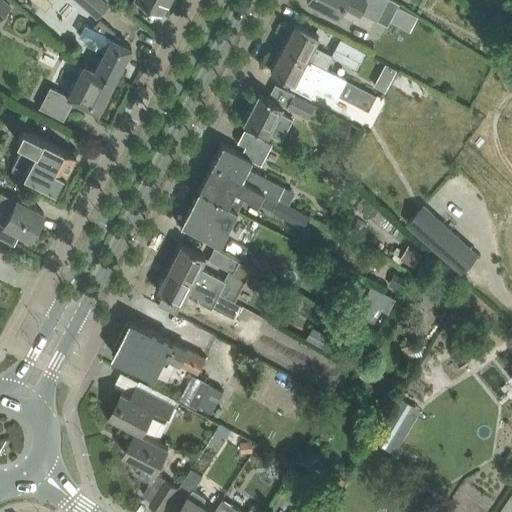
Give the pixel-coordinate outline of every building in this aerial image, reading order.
[(104,0),(77,0),(96,16),(107,2),(104,0)] [(138,0),(143,3),(161,12),(167,0),(138,0)] [(307,0),(324,9),(337,15),(343,3),(386,24),(398,2),(395,0),(307,0)] [(511,3),(508,0),(505,0),(489,19),(511,38),(511,3)] [(85,23),(78,36),(83,38),(82,41),(93,46),(95,43),(101,46),(104,47),(93,68),(114,79),(131,46),(122,41),(123,39),(116,35),(115,38),(110,35),(113,30),(99,17),(92,26),(85,23)] [(294,23),(282,46),(324,67),(331,55),(356,68),(364,51),(340,38),(331,54),(312,44),(317,35),(294,23)] [(26,41),(12,70),(31,79),(45,50),(26,41)] [(270,69),(288,78),(293,81),(298,70),(324,85),(331,71),(324,67),(282,46),(270,69)] [(49,85),(38,107),(63,118),(72,99),(76,101),(80,102),(79,105),(87,109),(88,106),(97,111),(114,79),(93,68),(83,63),(67,94),(49,85)] [(347,79),(333,72),(324,88),(339,95),(347,79)] [(243,121),(261,130),(267,133),(280,139),(292,117),(278,111),(281,104),(268,97),(268,96),(266,95),(265,96),(258,92),(243,121)] [(313,104),(293,94),(286,106),(306,116),(313,104)] [(333,121),(330,134),(347,137),(349,124),(333,121)] [(20,151),(12,166),(39,180),(57,189),(75,154),(57,144),(23,127),(21,131),(17,139),(24,143),(20,151)] [(210,163),(263,190),(278,198),(284,185),(247,166),(251,158),(258,161),(269,141),(264,139),(246,129),(241,139),(246,142),(241,152),(221,142),(210,163)] [(323,149),(315,157),(327,168),(335,160),(323,149)] [(199,185),(197,188),(237,208),(244,194),(258,201),(290,217),(295,207),(278,198),(263,190),(210,163),(199,184),(199,185)] [(326,178),(332,185),(342,175),(335,169),(326,178)] [(180,222),(197,231),(219,242),(237,208),(197,188),(180,222)] [(0,235),(13,242),(19,232),(30,238),(38,222),(35,221),(40,211),(41,211),(25,203),(16,198),(0,190),(0,235)] [(479,253),(424,203),(406,223),(462,273),(479,253)] [(359,238),(367,225),(358,220),(350,232),(359,238)] [(168,266),(219,291),(225,279),(213,273),(198,267),(204,255),(180,243),(168,266)] [(408,245),(401,256),(413,264),(420,253),(408,245)] [(228,254),(214,247),(207,259),(243,277),(249,266),(247,264),(228,254)] [(156,289),(174,298),(181,301),(186,291),(200,298),(199,301),(211,307),(212,306),(233,316),(239,303),(218,293),(219,291),(168,266),(156,289)] [(404,292),(411,279),(395,271),(389,284),(404,292)] [(386,292),(378,305),(388,311),(396,297),(386,292)] [(428,301),(421,305),(426,312),(433,308),(428,301)] [(117,342),(113,348),(115,351),(113,354),(131,363),(155,375),(166,355),(199,372),(207,357),(150,327),(132,318),(131,321),(128,321),(123,331),(125,332),(120,341),(117,342)] [(332,351),(339,340),(313,326),(307,338),(332,351)] [(404,360),(422,355),(419,341),(400,347),(404,360)] [(343,346),(338,355),(357,365),(362,357),(343,346)] [(211,411),(223,390),(192,374),(179,398),(196,408),(198,404),(211,411)] [(154,437),(163,420),(166,421),(175,403),(138,383),(132,394),(123,389),(110,415),(137,428),(154,437)] [(399,436),(417,406),(401,396),(382,426),(399,436)] [(163,511),(176,491),(153,475),(157,467),(164,470),(174,451),(167,448),(168,445),(154,437),(137,428),(124,453),(140,461),(135,472),(150,480),(143,494),(151,500),(150,502),(163,511)] [(252,440),(242,441),(243,451),(253,450),(252,440)] [(281,457),(277,463),(279,469),(284,472),(290,463),(281,457)] [(177,511),(213,511),(202,504),(206,497),(193,488),(202,475),(191,468),(176,491),(187,498),(177,511)] [(511,511),(511,491),(498,511),(511,511)] [(263,511),(264,510),(253,503),(251,506),(247,511),(244,511),(222,497),(213,511),(263,511)]
